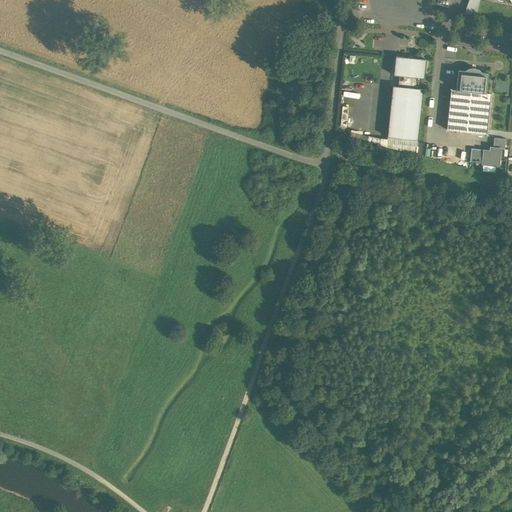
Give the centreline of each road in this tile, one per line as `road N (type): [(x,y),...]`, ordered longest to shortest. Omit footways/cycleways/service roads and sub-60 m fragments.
road 1 (track): [(394,0),(381,19),(346,20),(340,30),(323,163),(270,152),(0,52)]
road 2 (track): [(213,511),(320,219),(331,184),(323,163)]
road 3 (track): [(0,437),(88,472),(143,511)]
road 4 (unclassified): [(511,40),(418,19),(396,0)]
